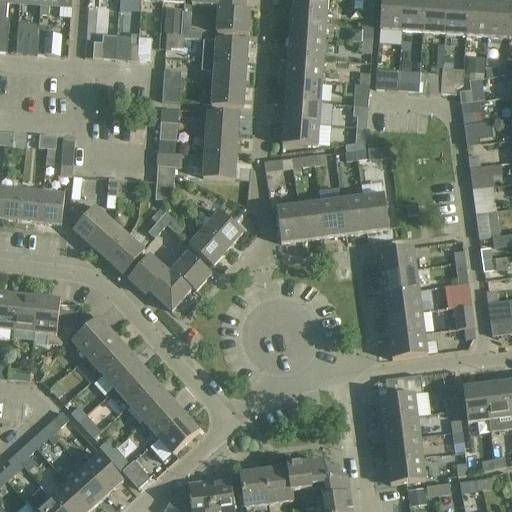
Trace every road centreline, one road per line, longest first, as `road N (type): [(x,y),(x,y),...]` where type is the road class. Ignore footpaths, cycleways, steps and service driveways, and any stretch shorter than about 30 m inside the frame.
road 1 (residential): [(490,363),(459,134),(434,111),(377,105)]
road 2 (residential): [(227,433),(93,280),(0,265)]
road 3 (residential): [(79,0),(71,130),(0,124)]
road 4 (residential): [(356,381),(490,363)]
road 5 (residential): [(370,511),(356,381)]
